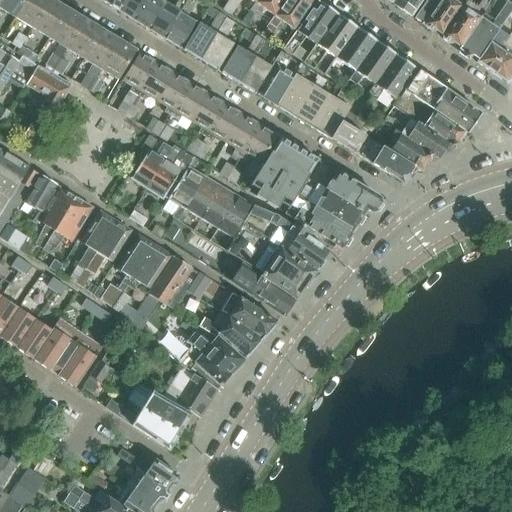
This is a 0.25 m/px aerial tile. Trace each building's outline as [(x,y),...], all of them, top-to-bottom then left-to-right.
[(2,0),(0,4),(0,6),(16,16),(25,0),(2,0)] [(25,0),(16,16),(33,27),(49,0),(25,0)] [(49,0),(33,27),(51,37),(67,10),(51,0),(49,0)] [(103,0),(103,2),(119,12),(125,0),(103,0)] [(125,0),(119,12),(133,20),(145,0),(125,0)] [(145,0),(133,20),(150,30),(165,3),(166,0),(145,0)] [(166,0),(165,3),(150,30),(164,39),(180,12),(173,8),(178,0),(166,0)] [(188,0),(180,12),(164,39),(180,49),(196,22),(187,17),(195,4),(196,5),(198,2),(195,0),(188,0)] [(257,0),(228,0),(222,10),(230,15),(240,0),(249,0),(254,3),(255,4),(257,0)] [(274,17),(285,0),(258,0),(255,4),(254,3),(241,23),(245,26),(259,7),(274,17)] [(314,0),(285,0),(274,17),(260,35),(267,40),(275,30),(274,26),(278,20),(293,31),(314,0)] [(395,0),(392,4),(392,5),(411,18),(423,0),(395,0)] [(427,0),(413,20),(440,38),(466,0),(465,0),(427,0)] [(458,50),(483,14),(493,0),(481,0),(477,6),(468,0),(465,0),(466,0),(440,38),(458,50)] [(490,43),(504,22),(511,10),(511,5),(507,1),(493,21),(483,14),(458,50),(476,63),(490,43)] [(337,16),(317,2),(283,51),(292,57),(300,45),(310,52),(315,45),(316,45),(337,16)] [(183,50),(200,61),(216,34),(227,17),(209,7),(205,13),(215,19),(208,29),(199,24),(183,50)] [(51,37),(68,47),(84,20),(67,10),(51,37)] [(510,79),(511,64),(511,10),(504,22),(510,33),(505,41),(502,39),(496,47),(490,43),(476,63),(504,82),(510,79)] [(200,61),(217,71),(233,45),(223,38),(230,27),(231,27),(235,21),(227,16),(227,17),(216,34),(200,61)] [(356,29),(337,16),(316,45),(315,45),(310,52),(303,63),(313,69),(325,51),(336,59),(356,29)] [(68,47),(85,58),(101,30),(84,20),(68,47)] [(376,42),(356,29),(336,59),(335,59),(324,75),(332,80),(338,71),(335,68),(340,61),(354,72),(376,42)] [(80,86),(89,91),(119,41),(101,30),(85,58),(94,63),(80,86)] [(221,73),(238,84),(263,42),(254,37),(245,51),(237,46),(221,73)] [(119,41),(89,91),(96,95),(109,73),(119,79),(136,51),(119,41)] [(271,47),(263,42),(238,84),(255,94),(271,67),(262,62),(271,47)] [(396,57),(376,42),(349,79),(364,90),(351,109),(350,108),(341,123),(350,128),(373,96),(370,94),(396,57)] [(62,57),(54,52),(46,65),(54,70),(62,57)] [(258,96),(276,107),(295,75),(298,69),(301,65),(299,64),(297,67),(296,67),(294,69),(283,63),(287,56),(279,52),(258,96)] [(0,92),(12,73),(28,83),(39,65),(23,55),(19,62),(4,53),(0,60),(0,92)] [(117,112),(125,116),(157,64),(139,53),(122,80),(132,86),(117,112)] [(70,62),(62,57),(54,70),(62,75),(70,62)] [(415,70),(396,57),(370,94),(373,96),(376,99),(382,90),(394,99),(415,70)] [(147,96),(157,102),(174,74),(157,64),(125,116),(132,121),(147,96)] [(319,76),(301,65),(298,69),(295,75),(276,107),(294,118),(313,86),(314,84),(319,76)] [(33,89),(46,96),(37,110),(51,119),(59,105),(60,105),(71,85),(45,69),(33,89)] [(481,115),(418,72),(409,85),(405,92),(420,103),(465,133),(467,135),(481,115)] [(151,133),(159,138),(191,84),(174,74),(157,102),(167,107),(151,133)] [(182,116),(192,122),(208,95),(191,84),(159,138),(166,142),(182,116)] [(294,118),(312,129),(312,128),(338,87),(335,86),(333,90),(331,89),(327,95),(313,86),(294,118)] [(330,140),(341,123),(350,108),(356,98),(338,87),(312,128),(330,140)] [(192,122),(209,133),(225,105),(208,95),(192,122)] [(416,122),(451,142),(456,145),(465,133),(453,126),(420,103),(410,119),(416,122)] [(209,133),(226,143),(242,115),(225,105),(209,133)] [(451,142),(416,122),(410,119),(402,114),(400,118),(390,111),(387,117),(391,119),(387,126),(433,153),(440,157),(447,145),(449,146),(451,142)] [(226,143),(243,153),(259,126),(242,115),(226,143)] [(365,138),(365,137),(373,127),(358,117),(350,128),(341,123),(330,140),(355,154),(365,138)] [(421,172),(433,153),(387,126),(382,123),(377,130),(396,141),(389,152),(416,169),(421,172)] [(44,132),(31,124),(17,149),(29,157),(44,132)] [(259,126),(243,153),(260,164),(277,137),(259,126)] [(367,162),(378,145),(365,137),(355,154),(367,162)] [(298,149),(280,138),(251,186),(252,187),(255,181),(262,186),(255,196),(266,203),(298,149)] [(192,143),(185,155),(193,159),(200,148),(192,143)] [(172,149),(164,144),(158,152),(160,153),(158,157),(149,151),(131,179),(147,189),(172,149)] [(416,169),(378,145),(367,162),(402,183),(409,182),(416,169)] [(174,147),(172,149),(147,189),(163,199),(180,172),(168,164),(178,149),(174,147)] [(200,148),(193,159),(201,164),(208,153),(200,148)] [(317,163),(318,161),(299,150),(298,149),(266,203),(277,209),(284,199),(291,203),(284,214),(285,215),(307,179),(317,163)] [(0,181),(13,159),(0,151),(0,181)] [(13,159),(0,181),(0,212),(1,213),(28,169),(13,159)] [(185,211),(205,179),(193,172),(198,163),(193,159),(168,201),(179,207),(172,219),(178,222),(185,211)] [(325,183),(327,179),(332,171),(332,170),(321,163),(310,181),(311,181),(322,188),(325,183)] [(28,169),(1,213),(0,213),(0,235),(13,215),(38,174),(28,169)] [(325,183),(322,188),(324,189),(326,190),(328,191),(329,192),(364,214),(366,210),(371,213),(376,212),(381,203),(379,198),(375,196),(339,174),(334,183),(327,179),(325,183)] [(24,203),(41,214),(42,214),(58,187),(41,176),(24,203)] [(185,211),(201,221),(221,188),(205,179),(185,211)] [(328,191),(326,190),(324,189),(322,188),(311,181),(305,192),(301,198),(318,209),(353,231),(364,214),(329,192),(328,191)] [(75,197),(58,187),(42,214),(37,221),(44,225),(34,245),(42,250),(75,197)] [(201,221),(217,231),(238,198),(221,188),(201,221)] [(75,197),(42,250),(51,255),(65,238),(72,243),(92,208),(75,197)] [(238,198),(217,231),(233,240),(234,241),(244,225),(254,208),(238,198)] [(307,228),(311,230),(310,231),(312,233),(313,231),(342,250),(353,231),(318,209),(301,198),(295,208),(289,217),(296,221),(295,223),(297,224),(298,223),(307,228)] [(329,252),(308,238),(312,233),(310,231),(311,230),(298,223),(297,224),(295,223),(293,228),(275,216),(254,208),(244,225),(292,257),(315,272),(329,252)] [(115,222),(99,212),(80,243),(89,248),(78,266),(86,271),(115,222)] [(131,231),(115,222),(86,271),(95,277),(105,259),(112,262),(131,231)] [(292,257),(244,225),(234,241),(233,240),(226,252),(261,275),(260,277),(295,299),(298,295),(299,296),(315,272),(292,257)] [(155,246),(138,236),(116,269),(125,275),(120,282),(130,288),(155,246)] [(173,257),(155,246),(130,288),(136,292),(141,284),(151,291),(173,257)] [(24,262),(17,257),(11,266),(18,271),(24,262)] [(192,269),(173,257),(149,295),(167,306),(173,299),(182,284),(192,269)] [(31,267),(24,262),(18,271),(26,276),(31,267)] [(231,282),(283,316),(295,299),(260,277),(242,265),(235,276),(231,282)] [(59,282),(52,278),(46,286),(53,291),(59,282)] [(66,287),(59,282),(53,291),(61,296),(66,287)] [(190,285),(186,291),(199,300),(203,294),(190,285)] [(261,340),(277,322),(231,293),(222,287),(212,302),(221,308),(219,313),(261,340)] [(0,333),(17,308),(0,297),(0,296),(0,333)] [(81,307),(106,323),(111,316),(86,299),(81,307)] [(173,299),(167,306),(173,311),(179,303),(173,299)] [(17,308),(0,333),(0,337),(15,348),(34,319),(17,308)] [(246,358),(261,340),(219,313),(212,323),(197,314),(192,323),(216,337),(219,334),(246,358)] [(34,319),(15,348),(32,359),(51,331),(34,319)] [(103,348),(60,319),(51,331),(32,359),(75,388),(103,348)] [(221,387),(243,361),(216,337),(209,345),(194,333),(188,340),(182,337),(178,338),(168,349),(169,356),(177,363),(191,370),(195,365),(221,387)] [(99,362),(90,376),(100,383),(109,369),(99,362)] [(189,372),(181,368),(164,396),(176,403),(185,409),(199,419),(217,390),(221,387),(195,365),(191,370),(189,372)] [(90,377),(80,392),(87,397),(97,382),(90,377)] [(179,433),(190,414),(184,411),(137,384),(127,401),(142,410),(179,433)] [(168,451),(179,433),(142,410),(136,418),(110,401),(105,409),(168,451)] [(1,456),(0,457),(0,471),(1,473),(9,461),(15,452),(9,448),(2,457),(1,456)] [(130,458),(121,451),(117,457),(126,463),(130,458)] [(177,475),(148,455),(136,472),(143,477),(165,490),(169,486),(174,485),(178,480),(177,476),(177,475)] [(16,466),(9,461),(1,473),(8,477),(16,466)] [(166,495),(165,490),(143,477),(138,484),(130,479),(125,487),(154,505),(157,501),(162,500),(166,495)] [(0,509),(8,498),(0,491),(0,489),(1,487),(0,486),(0,509)] [(93,511),(128,511),(121,508),(108,498),(102,507),(75,487),(69,496),(93,511)] [(150,511),(150,510),(154,505),(125,487),(120,495),(127,500),(121,508),(128,511),(150,511)] [(93,511),(69,496),(63,504),(74,511),(93,511)] [(0,509),(0,511),(18,511),(21,507),(8,498),(0,509)]
